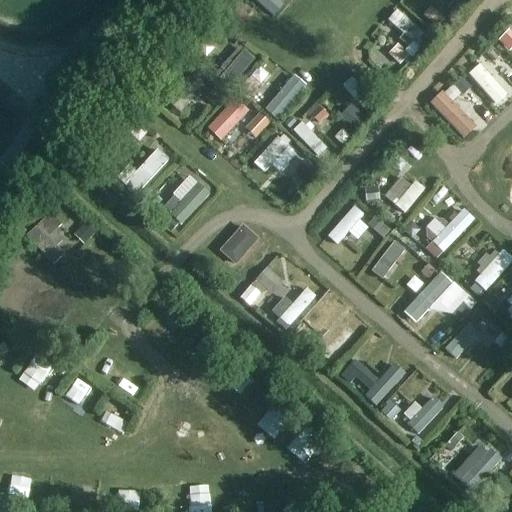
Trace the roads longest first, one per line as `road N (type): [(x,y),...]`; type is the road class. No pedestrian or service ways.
road 1 (track): [(147,293),(222,220),(244,216),(283,226),(511,427)]
road 2 (track): [(147,293),(128,320),(241,433),(233,450),(0,452)]
road 3 (track): [(488,0),(293,232)]
road 4 (unclassified): [(132,0),(51,90),(0,64)]
road 5 (track): [(0,391),(119,451)]
